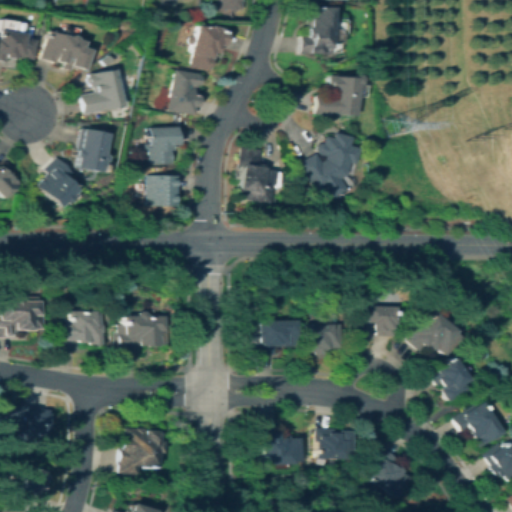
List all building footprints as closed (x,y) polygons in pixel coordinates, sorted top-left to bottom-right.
[(238,0),(239,9),(234,9),(234,11),(227,11),(227,9),(214,9),(214,0),(238,0)] [(340,16),(340,41),(334,41),(334,52),(326,52),(326,54),(296,54),(296,35),(302,35),(302,7),(326,7),(326,16),(340,16)] [(24,23),(22,33),(20,33),(19,37),(31,39),(28,59),(18,58),(2,56),(1,61),(0,60),(0,18),(13,20),(13,21),(24,23)] [(193,25),(203,28),(204,25),(222,30),(217,47),(212,46),(211,53),(208,58),(206,70),(186,64),(189,53),(185,52),(187,44),(185,43),(184,41),(185,37),(187,36),(190,36),(193,25)] [(50,30),(57,32),(58,34),(64,36),(66,35),(70,37),(71,38),(79,41),(77,47),(85,49),(84,52),(82,58),(78,69),(77,69),(74,70),(68,68),(66,66),(64,70),(57,68),(59,63),(52,61),(51,63),(36,58),(45,30),(47,31),(50,30)] [(102,65),(99,60),(106,55),(110,59),(102,65)] [(110,68),(117,106),(79,114),(75,94),(90,92),(88,87),(86,87),(86,84),(84,83),(83,78),(84,76),(84,73),(110,68)] [(196,76),(194,85),(192,84),(192,87),(190,87),(188,95),(194,96),(192,106),(191,106),(189,114),(164,110),(171,69),(195,74),(194,76),(196,76)] [(355,74),(357,77),(357,82),(354,85),(352,115),(328,114),(310,114),(310,95),(327,96),(328,91),(325,91),(325,87),(323,85),(322,76),(330,75),(345,77),(348,74),(355,74)] [(166,163),(146,164),(145,151),(142,149),(142,145),(144,143),(146,143),(145,127),(176,126),(176,144),(168,144),(168,150),(166,150),(167,161),(166,163)] [(100,160),(98,162),(96,162),(97,164),(96,168),(95,170),(94,172),(71,167),(73,157),(71,156),(77,127),(102,133),(98,154),(99,154),(101,157),(100,160)] [(347,137),(347,138),(349,139),(347,146),(354,148),(350,163),(344,162),(341,175),(339,176),(345,187),(322,201),(316,189),(310,193),(293,163),(311,153),(316,161),(320,159),(321,156),(314,153),(311,150),(313,144),(317,142),(319,143),(321,135),(328,137),(330,132),(347,137)] [(270,170),(267,185),(264,184),(262,194),(254,192),(252,201),(231,198),(233,189),(231,189),(236,167),(233,167),(236,146),(255,150),(253,164),(258,165),(257,168),(270,170)] [(67,197),(60,203),(59,202),(54,207),(32,185),(40,177),(39,176),(42,172),(39,169),(51,156),(66,172),(63,176),(73,187),(71,189),(72,189),(66,195),(67,197)] [(0,171),(1,172),(3,170),(9,175),(8,176),(14,184),(0,197),(0,171)] [(174,175),(174,206),(144,206),(145,175),(174,175)] [(18,298),(19,300),(34,300),(34,312),(37,312),(37,328),(27,329),(27,330),(16,330),(16,329),(10,329),(10,334),(6,334),(6,337),(0,337),(0,300),(8,300),(8,299),(11,296),(15,296),(18,298)] [(390,307),(388,335),(371,334),(371,331),(369,331),(369,332),(365,332),(365,334),(353,333),(353,311),(361,311),(361,305),(390,307)] [(96,311),(95,323),(97,325),(97,331),(95,332),(95,345),(83,345),(83,340),(73,340),(73,349),(57,349),(57,347),(49,347),(49,324),(53,324),(54,323),(64,323),(64,310),(90,310),(96,311)] [(426,310),(449,330),(448,332),(453,337),(437,355),(430,349),(429,351),(421,343),(413,351),(400,339),(402,338),(396,332),(408,318),(414,324),(426,310)] [(142,314),(142,315),(158,315),(158,327),(160,327),(160,344),(134,346),(134,355),(117,355),(117,353),(110,353),(110,332),(119,332),(119,315),(132,315),(132,314),(135,311),(139,311),(142,314)] [(291,319),(291,346),(270,346),(270,353),(253,353),(253,323),(254,323),(254,320),(291,319)] [(335,324),(335,347),(326,348),(326,351),(322,351),(322,354),(311,354),(311,352),(297,352),(297,333),(301,333),(301,324),(327,323),(335,324)] [(455,384),(459,390),(441,402),(431,386),(429,387),(419,371),(446,353),(463,379),(455,384)] [(36,406),(36,408),(44,409),(43,412),(45,412),(44,426),(41,426),(40,439),(30,438),(29,443),(4,441),(5,437),(0,436),(0,400),(8,401),(8,404),(36,406)] [(471,400),(473,404),(477,402),(497,432),(470,450),(463,439),(466,437),(460,429),(453,433),(443,419),(471,400)] [(147,425),(146,429),(155,430),(153,440),(158,440),(157,452),(154,452),(152,468),(132,466),(131,475),(113,472),(114,464),(112,464),(114,447),(116,447),(116,445),(118,445),(120,426),(130,427),(130,426),(140,427),(140,424),(147,425)] [(271,425),(271,431),(274,431),(274,435),(283,435),(283,438),(292,438),(293,460),(286,460),(286,463),(257,464),(256,436),(252,436),(252,426),(271,425)] [(328,431),(334,431),(334,429),(347,429),(346,453),(341,452),(341,458),(311,457),(311,441),(309,441),(309,428),(328,429),(328,431)] [(503,440),(511,451),(511,474),(502,482),(496,474),(493,477),(490,474),(487,476),(480,467),(483,466),(475,455),(492,442),(495,446),(503,440)] [(381,459),(393,468),(394,466),(399,469),(395,474),(403,480),(390,498),(366,479),(368,477),(362,473),(366,468),(362,466),(375,448),(384,455),(381,459)] [(43,494),(37,511),(30,511),(20,509),(22,501),(11,498),(22,465),(48,473),(42,494),(43,494)] [(511,511),(507,511),(500,499),(509,492),(511,494),(511,493),(511,511)] [(152,511),(151,511),(108,511),(109,510),(115,511),(122,511),(126,502),(152,511)]
